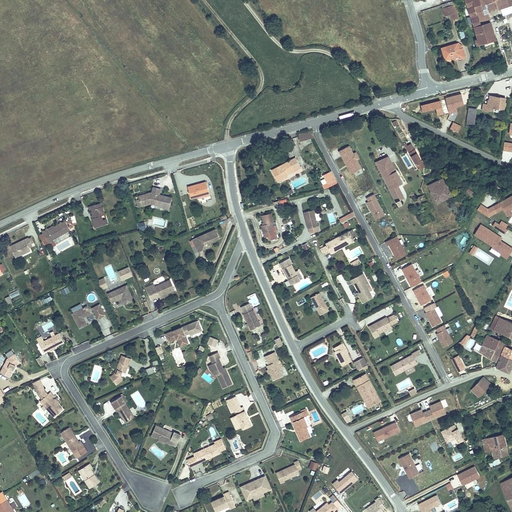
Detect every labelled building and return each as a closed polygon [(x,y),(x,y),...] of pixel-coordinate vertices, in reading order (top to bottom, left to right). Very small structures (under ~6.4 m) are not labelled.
[(503,0),(465,0),(477,35),(475,36),(476,41),(483,39),(482,34),(493,31),(491,26),(488,27),(485,19),(487,19),(486,17),(488,16),(486,13),(504,7),(503,0)] [(454,5),(442,8),(444,16),(452,13),(454,13),(456,19),(460,18),(455,4),(454,5)] [(445,59),(454,57),(453,53),(458,51),(461,59),(466,57),(461,42),(442,48),(445,59)] [(463,103),(461,94),(445,97),(448,107),(455,106),(463,103)] [(482,111),(487,112),(488,109),(493,110),(494,107),(503,109),(504,106),(505,106),(505,103),(504,103),(505,98),(490,96),(489,100),(488,104),(483,104),(482,111)] [(469,108),(466,127),(468,127),(468,125),(470,125),(470,123),(475,124),(475,121),(477,109),(469,108)] [(458,131),(460,126),(452,122),(450,128),(458,131)] [(311,138),(309,133),(297,137),(299,144),(304,142),(303,140),(311,138)] [(511,151),(511,147),(511,143),(504,142),(503,150),(511,151)] [(353,154),(349,146),(340,151),(347,165),(349,164),(350,165),(347,166),(350,171),(351,170),(354,171),(354,172),(361,168),(356,160),(359,158),(356,152),(353,154)] [(413,150),(407,153),(416,170),(422,167),(413,150)] [(398,187),(402,185),(389,159),(375,165),(397,210),(401,208),(400,205),(404,199),(398,187)] [(295,162),(274,169),(277,182),(283,180),(282,176),(298,172),(295,162)] [(321,187),(323,191),(335,186),(330,174),(323,177),(326,185),(321,187)] [(191,198),(199,196),(198,194),(204,192),(206,197),(211,196),(206,181),(188,187),(191,198)] [(436,208),(450,201),(451,200),(442,181),(438,183),(426,188),(436,208)] [(150,199),(150,196),(141,199),(144,210),(153,207),(172,209),(173,200),(160,199),(160,191),(153,190),(153,195),(152,196),(153,198),(150,199)] [(466,191),(463,196),(473,202),(476,197),(466,191)] [(385,215),(374,194),(367,198),(369,201),(367,202),(376,220),(385,215)] [(511,196),(494,206),(498,214),(504,211),(508,218),(511,215),(511,211),(511,210),(511,196)] [(409,205),(411,210),(417,208),(428,204),(424,198),(409,205)] [(98,207),(96,203),(87,206),(88,210),(91,209),(94,217),(91,218),(95,227),(108,222),(101,206),(98,207)] [(417,208),(420,215),(428,212),(429,213),(432,212),(428,204),(417,208)] [(411,210),(413,214),(415,217),(420,215),(417,208),(411,210)] [(312,212),(302,214),(306,231),(307,231),(308,235),(318,233),(316,228),(312,212)] [(420,215),(415,217),(418,224),(431,218),(429,213),(428,212),(420,215)] [(274,240),(273,234),(271,226),(273,225),(271,216),(261,218),(264,228),(261,229),(264,242),(269,241),(270,244),(275,243),(276,247),(279,247),(277,239),(274,240)] [(354,220),(352,216),(343,221),(346,225),(354,220)] [(431,218),(418,224),(421,230),(434,224),(431,218)] [(44,230),(40,233),(48,245),(52,243),(51,242),(68,231),(63,221),(45,232),(44,230)] [(500,224),(494,221),(492,227),(505,233),(509,225),(501,221),(500,224)] [(138,224),(140,231),(147,228),(144,222),(138,224)] [(507,260),(511,251),(511,247),(501,241),(503,237),(480,224),(474,236),(492,246),(489,251),(499,257),(500,256),(507,260)] [(192,240),(195,247),(201,244),(202,248),(206,246),(207,243),(211,242),(220,238),(215,229),(192,240)] [(336,245),(334,243),(324,248),(325,250),(320,254),(322,259),(328,256),(329,258),(353,244),(348,236),(338,241),(339,243),(336,245)] [(397,236),(385,242),(387,246),(389,245),(391,244),(392,246),(390,247),(397,259),(406,254),(397,236)] [(27,240),(10,248),(13,255),(19,252),(21,255),(29,251),(27,248),(30,246),(27,240)] [(201,244),(195,247),(198,253),(213,246),(211,242),(207,243),(206,246),(202,248),(201,244)] [(473,256),(478,248),(473,245),(469,253),(473,256)] [(278,268),(284,278),(293,274),(290,268),(291,268),(288,263),(278,268)] [(421,282),(411,264),(402,269),(412,287),(421,282)] [(117,270),(120,281),(132,277),(129,267),(117,270)] [(346,272),(340,275),(344,283),(349,280),(346,272)] [(293,274),(284,278),(290,289),(299,284),(294,276),(293,274)] [(104,278),(98,280),(102,290),(108,287),(104,278)] [(362,278),(350,284),(353,289),(354,289),(359,297),(360,300),(359,301),(362,308),(372,303),(369,297),(364,288),(366,287),(362,278)] [(154,284),(145,288),(150,301),(154,299),(163,296),(174,291),(170,281),(156,287),(154,284)] [(126,284),(107,293),(111,302),(121,298),(124,303),(133,299),(126,284)] [(431,300),(424,285),(414,290),(421,305),(431,300)] [(64,295),(70,292),(67,286),(61,289),(64,295)] [(11,298),(20,294),(18,290),(9,294),(11,298)] [(318,297),(309,301),(319,319),(328,315),(318,297)] [(245,313),(244,314),(248,323),(249,325),(251,329),(261,325),(254,309),(253,309),(249,303),(242,307),(245,313)] [(70,309),(72,314),(81,309),(79,304),(70,309)] [(92,309),(98,319),(106,315),(100,305),(92,309)] [(87,324),(84,318),(91,314),(87,306),(81,309),(72,314),(80,328),(87,324)] [(441,322),(434,308),(425,312),(433,326),(441,322)] [(511,320),(500,315),(493,327),(511,336),(511,320)] [(383,333),(390,330),(390,329),(397,325),(394,319),(386,323),(386,322),(368,331),(374,343),(379,340),(378,339),(384,336),(383,333)] [(167,337),(174,334),(176,339),(180,337),(183,346),(189,343),(185,335),(190,333),(191,335),(202,331),(198,321),(166,335),(167,337)] [(437,333),(444,347),(453,342),(444,325),(436,329),(438,333),(437,333)] [(44,352),(52,348),(52,347),(60,343),(60,344),(66,341),(61,332),(48,339),(45,334),(36,338),(44,352)] [(488,333),(482,342),(494,348),(496,344),(498,341),(499,339),(488,333)] [(208,343),(215,346),(218,340),(211,336),(208,343)] [(466,347),(471,349),(474,341),(470,339),(466,347)] [(475,349),(497,362),(501,355),(504,349),(496,344),(494,348),(482,342),(480,341),(475,349)] [(52,347),(52,348),(54,352),(62,348),(60,344),(60,343),(52,347)] [(511,348),(506,345),(504,349),(501,355),(511,361),(511,348)] [(342,347),(333,352),(335,356),(333,357),(340,371),(350,366),(343,352),(344,351),(342,347)] [(405,370),(412,366),(409,360),(414,357),(420,354),(418,350),(412,354),(391,366),(395,375),(405,370)] [(219,352),(215,354),(218,361),(216,362),(211,365),(213,369),(220,371),(220,373),(218,374),(224,388),(233,384),(227,370),(225,371),(224,368),(219,358),(221,357),(219,352)] [(265,356),(267,360),(277,356),(275,352),(265,356)] [(16,353),(9,358),(3,372),(11,377),(16,366),(22,362),(16,353)] [(117,370),(110,376),(116,386),(123,381),(121,379),(124,372),(127,373),(133,358),(122,355),(117,370)] [(458,373),(466,369),(459,355),(451,358),(458,373)] [(497,362),(494,367),(508,374),(511,366),(511,361),(501,355),(497,362)] [(277,356),(267,360),(269,365),(268,366),(271,373),(273,377),(276,384),(286,380),(280,368),(277,361),(279,360),(277,356)] [(417,363),(414,357),(409,360),(412,366),(417,363)] [(365,370),(361,362),(352,367),(356,374),(357,374),(362,371),(365,370)] [(211,365),(209,365),(211,370),(215,375),(218,374),(220,373),(220,371),(213,369),(211,365)] [(412,366),(405,370),(408,374),(415,370),(412,366)] [(488,381),(483,376),(473,386),(481,395),(490,385),(488,381)] [(41,379),(33,383),(38,395),(39,394),(43,390),(45,389),(41,379)] [(352,385),(356,393),(359,391),(370,411),(379,406),(365,379),(352,385)] [(490,385),(481,395),(484,398),(492,391),(492,389),(490,385)] [(43,390),(39,394),(43,398),(48,394),(43,390)] [(359,391),(356,393),(367,413),(370,411),(359,391)] [(48,394),(43,398),(40,401),(49,410),(50,410),(56,417),(63,409),(53,399),(55,396),(50,392),(48,394)] [(123,395),(121,396),(127,406),(129,405),(123,395)] [(121,396),(111,403),(117,412),(119,412),(125,422),(134,417),(130,411),(127,406),(121,396)] [(238,401),(236,396),(227,400),(229,405),(238,401)] [(232,411),(235,410),(241,407),(238,401),(229,405),(232,411)] [(431,409),(427,411),(431,420),(446,413),(441,401),(435,404),(436,405),(431,407),(431,409)] [(241,407),(235,410),(238,415),(243,426),(244,429),(252,425),(243,406),(241,407)] [(304,411),(290,417),(292,422),(294,421),(296,426),(298,430),(296,431),(301,441),(311,436),(307,427),(308,426),(304,417),(306,416),(304,411)] [(347,411),(342,414),(346,423),(352,421),(347,411)] [(416,412),(411,414),(416,426),(431,420),(427,411),(423,413),(422,411),(417,413),(416,412)] [(243,426),(238,415),(232,418),(237,429),(243,426)] [(377,440),(400,430),(396,421),(373,431),(377,440)] [(151,437),(158,440),(164,442),(167,442),(169,442),(170,440),(177,443),(180,436),(168,431),(162,429),(155,425),(151,437)] [(464,440),(458,429),(457,429),(455,425),(441,432),(447,443),(456,438),(459,443),(464,440)] [(65,438),(71,447),(82,463),(86,460),(81,454),(88,449),(85,444),(82,446),(73,432),(65,438)] [(482,453),(490,452),(505,448),(502,434),(479,439),(482,453)] [(195,458),(198,464),(220,454),(219,452),(226,449),(222,439),(215,443),(215,445),(194,455),(195,458)] [(505,448),(490,452),(491,459),(506,456),(505,448)] [(88,449),(81,454),(86,460),(93,456),(88,449)] [(195,458),(188,461),(191,467),(198,464),(195,458)] [(295,465),(276,473),(281,484),(285,482),(284,481),(296,475),(295,473),(296,472),(298,471),(302,469),(298,461),(294,463),(295,465)] [(318,464),(311,461),(309,468),(316,470),(318,464)] [(404,461),(395,466),(405,485),(414,480),(404,461)] [(462,485),(479,477),(474,467),(457,475),(462,485)] [(94,474),(95,473),(97,472),(94,468),(82,476),(89,487),(94,494),(104,487),(98,477),(96,478),(94,474)] [(340,493),(358,479),(352,471),(339,482),(338,480),(333,484),(340,493)] [(65,481),(72,477),(70,473),(62,476),(65,481)] [(249,483),(241,487),(247,501),(253,498),(253,497),(262,492),(263,494),(271,490),(265,476),(254,481),(255,483),(250,485),(249,483)] [(511,477),(501,483),(505,508),(511,507),(511,477)] [(217,511),(229,507),(228,505),(233,502),(229,493),(223,496),(224,497),(213,502),(215,505),(213,506),(215,511),(217,511)] [(432,511),(431,508),(441,503),(437,495),(419,504),(422,511),(432,511)] [(8,500),(14,509),(18,507),(12,498),(8,500)] [(383,511),(382,509),(385,507),(379,498),(375,500),(376,502),(366,509),(367,511),(383,511)] [(15,511),(7,500),(0,504),(0,509),(1,511),(15,511)] [(332,511),(334,511),(335,511),(339,510),(332,502),(329,504),(327,502),(315,511),(332,511)]
